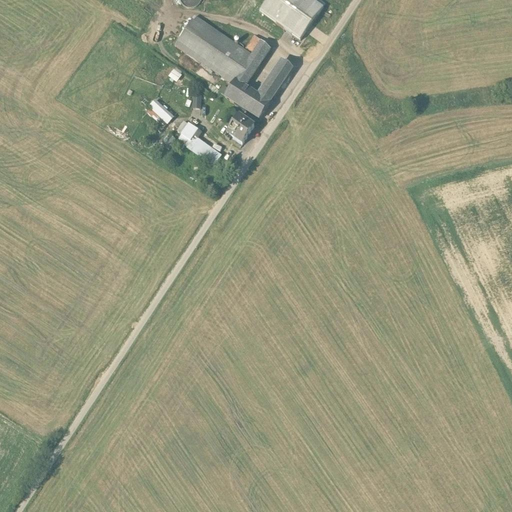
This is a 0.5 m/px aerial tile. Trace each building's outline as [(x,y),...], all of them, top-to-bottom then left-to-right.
[(325,9),(312,0),(269,0),(260,13),(300,42),(310,29),(325,9)] [(251,56),(195,18),(176,46),(234,85),(236,81),(246,88),(271,50),(260,43),(253,54),(251,56)] [(246,49),(253,54),(260,43),(253,38),(246,49)] [(236,81),(234,85),(229,92),(225,98),(259,121),(293,71),(280,62),(257,96),(246,88),(236,81)] [(178,68),(171,77),(179,83),(186,74),(178,68)] [(220,94),(225,98),(229,92),(224,88),(220,94)] [(174,119),(156,102),(147,112),(156,121),(153,124),(162,132),(174,119)] [(256,125),(241,115),(228,134),(243,144),(256,125)] [(181,134),(191,142),(195,137),(198,140),(202,134),(189,124),(181,134)] [(222,157),(198,140),(195,137),(191,142),(187,148),(214,168),(222,157)]
